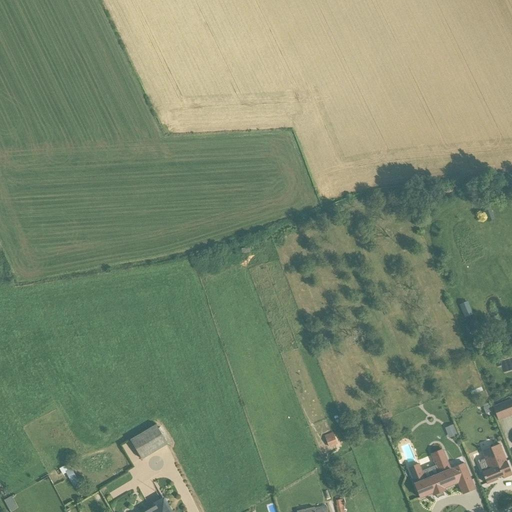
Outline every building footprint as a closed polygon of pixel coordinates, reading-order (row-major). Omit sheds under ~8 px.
[(459,306),(464,319),(472,316),(467,303),(459,306)] [(474,319),(467,322),(473,335),(480,332),(474,319)] [(511,415),(511,403),(511,400),(499,405),(504,419),(511,415)] [(504,419),(499,405),(493,407),(497,421),(498,421),(504,419)] [(444,429),(449,439),(457,436),(453,425),(444,429)] [(130,442),(141,460),(167,444),(157,426),(130,442)] [(334,433),(325,435),(327,446),(336,444),(334,433)] [(486,485),(497,480),(496,479),(502,477),(503,479),(511,476),(499,446),(482,453),(485,460),(481,461),(479,465),(482,473),(486,485)] [(419,465),(408,469),(420,499),(432,495),(433,497),(445,492),(444,490),(458,484),(462,495),(474,490),(464,464),(450,470),(442,450),(430,455),(435,466),(421,472),(419,465)] [(10,510),(17,507),(12,496),(5,500),(10,510)] [(339,497),(335,498),(337,507),(336,507),(336,511),(342,511),(342,506),(341,506),(341,504),(344,503),(344,499),(340,500),(339,497)] [(172,511),(164,498),(139,511),(172,511)]
